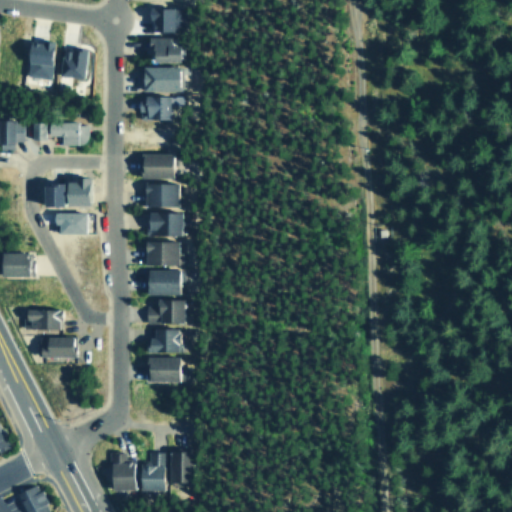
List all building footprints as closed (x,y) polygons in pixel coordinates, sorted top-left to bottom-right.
[(177,6),(145,6),(145,29),(177,29),(177,6)] [(144,60),(172,61),(173,44),(165,44),(165,35),(145,35),(144,60)] [(46,76),(47,40),(23,40),(21,75),(46,76)] [(54,74),(81,76),(84,49),(57,46),(54,74)] [(173,89),(174,65),(137,64),(137,89),(173,89)] [(139,99),(134,99),(134,117),(164,118),(165,95),(139,94),(139,99)] [(0,148),(9,148),(9,139),(19,139),(19,119),(0,118),(0,148)] [(27,137),(39,138),(40,120),(27,120),(27,137)] [(57,143),(84,143),(84,123),(72,123),(72,120),(43,120),(43,134),(57,134),(57,143)] [(167,175),(166,151),(134,152),(135,176),(167,175)] [(85,204),(86,181),(36,180),(36,203),(85,204)] [(173,182),(139,181),(139,204),(172,205),(173,182)] [(79,232),(80,211),(48,210),(47,223),(53,223),(53,231),(79,232)] [(176,234),(176,211),(142,210),(142,233),(176,234)] [(173,240),(139,239),(139,263),(173,263),(173,240)] [(0,274),(20,275),(20,251),(0,250),(0,274)] [(140,292),(175,293),(176,268),(140,267),(140,292)] [(178,298),(150,298),(150,303),(141,304),(141,322),(178,321),(178,298)] [(19,326),(54,327),(55,308),(19,307),(19,326)] [(173,327),(148,327),(148,336),(142,336),(142,352),(174,351),(173,327)] [(173,380),(173,355),(142,355),(141,379),(173,380)] [(105,488),(128,488),(127,456),(120,456),(120,449),(104,450),(105,488)] [(163,450),(164,482),(186,481),(185,449),(163,450)] [(158,450),(144,450),(144,461),(134,460),(133,489),(158,489),(158,450)] [(13,490),(21,511),(38,511),(44,510),(35,482),(13,490)]
